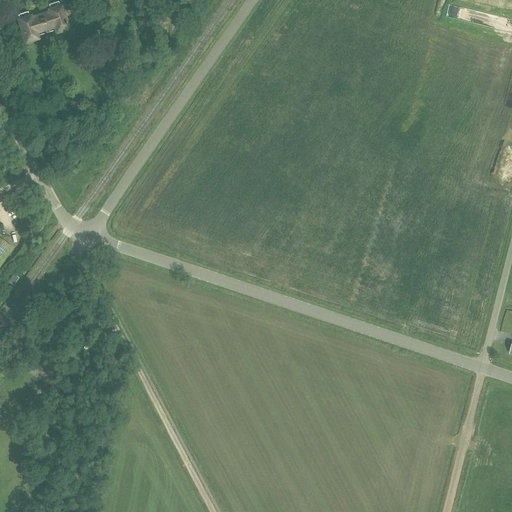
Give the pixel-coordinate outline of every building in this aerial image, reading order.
[(50,11),(40,14),(45,30),(56,27),(58,33),(68,30),(59,3),(49,7),(50,11)] [(35,34),(45,30),(40,14),(30,18),(28,13),(18,17),(27,43),(37,40),(35,34)] [(109,66),(113,80),(120,78),(115,67),(115,64),(109,66)] [(0,266),(12,250),(0,241),(0,266)] [(14,275),(9,282),(11,284),(12,285),(17,278),(17,277),(14,275)]
